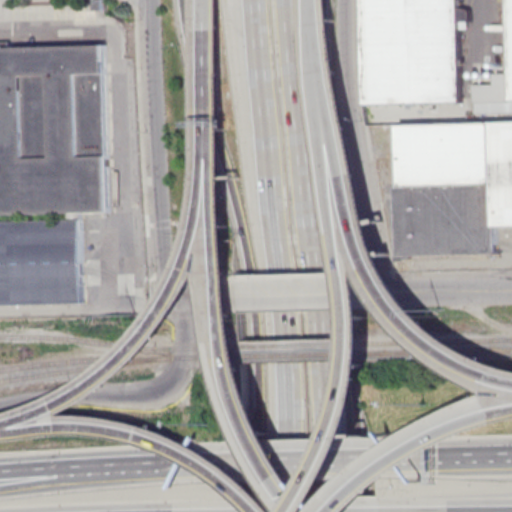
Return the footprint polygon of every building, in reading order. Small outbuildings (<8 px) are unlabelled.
[(461,0),(465,103),(371,105),(368,0),(461,0)] [(511,111),(511,0),(510,0),(511,73),(499,74),(499,84),(478,85),(478,112),(511,111)] [(0,51),(108,49),(112,214),(0,216),(0,51)] [(511,230),(499,231),(500,258),(400,260),(399,189),(405,189),(403,128),(511,125),(511,230)] [(0,223),(0,307),(86,305),(84,221),(0,223)]
